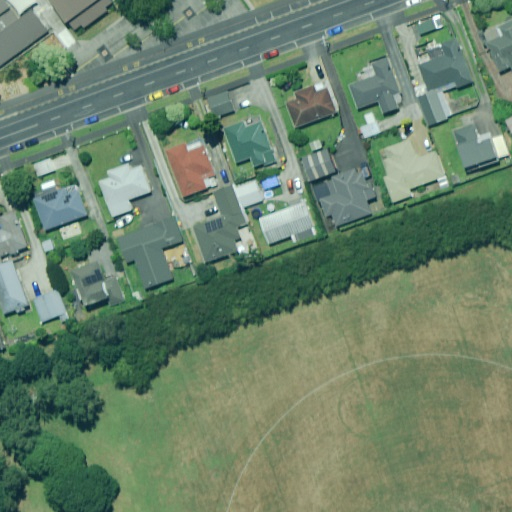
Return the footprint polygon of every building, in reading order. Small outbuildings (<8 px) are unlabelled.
[(56,32),(39,10),(23,22),(7,0),(0,0),(0,71),(0,72),(56,32)] [(116,3),(113,0),(54,0),(77,31),(116,3)] [(434,19),(419,25),(422,35),(437,30),(434,19)] [(511,23),(503,28),(507,36),(488,46),(502,73),(511,67),(511,23)] [(462,56),(456,40),(443,45),(447,57),(421,66),(428,88),(417,92),(429,127),(454,118),(445,93),(474,83),(465,55),(462,56)] [(404,93),(392,59),(366,68),(370,80),(351,87),(359,110),(380,103),(385,115),(400,110),(395,96),(404,93)] [(318,94),(316,87),(298,94),(301,102),(289,106),(297,129),(338,115),(329,90),(318,94)] [(235,112),(230,94),(210,100),(215,119),(235,112)] [(365,116),(369,127),(363,129),(366,139),(383,134),(379,123),(375,113),(365,116)] [(276,162),(264,124),(247,129),(246,124),(226,130),(237,165),(252,160),(255,169),(276,162)] [(480,143),(475,127),(456,134),(468,170),(499,159),(492,139),(480,143)] [(311,143),(314,153),(325,150),(322,140),(311,143)] [(418,160),(411,142),(388,150),(391,159),(385,162),(390,177),(385,178),(395,203),(413,197),(411,190),(446,178),(437,153),(418,160)] [(189,154),(186,145),(168,152),(184,199),(209,190),(206,181),(218,177),(215,168),(208,171),(200,150),(189,154)] [(338,173),(330,151),(305,160),(313,182),(338,173)] [(71,167),(67,155),(36,166),(40,178),(71,167)] [(132,172),(130,166),(111,173),(113,179),(102,183),(114,218),(134,211),(130,201),(152,193),(143,168),(132,172)] [(375,188),(368,168),(318,186),(329,218),(335,216),(339,228),(374,215),(369,202),(378,199),(375,188)] [(264,202),(257,182),(238,189),(245,208),(264,202)] [(88,217),(78,186),(37,201),(47,231),(88,217)] [(248,225),(236,188),(216,194),(224,219),(195,228),(207,264),(241,252),(237,240),(242,239),(239,228),(248,225)] [(318,236),(307,205),(262,220),(270,245),(293,237),(295,244),(318,236)] [(0,266),(5,265),(3,259),(30,249),(16,213),(1,219),(6,231),(0,233),(0,266)] [(183,243),(175,220),(120,240),(129,264),(137,261),(147,290),(174,281),(163,250),(183,243)] [(85,242),(81,230),(58,238),(62,250),(85,242)] [(5,265),(0,266),(0,298),(6,316),(30,307),(13,262),(5,265)] [(110,288),(102,264),(73,273),(78,290),(81,289),(88,308),(110,301),(112,309),(126,304),(119,285),(110,288)] [(68,314),(59,291),(35,301),(43,324),(68,314)]
